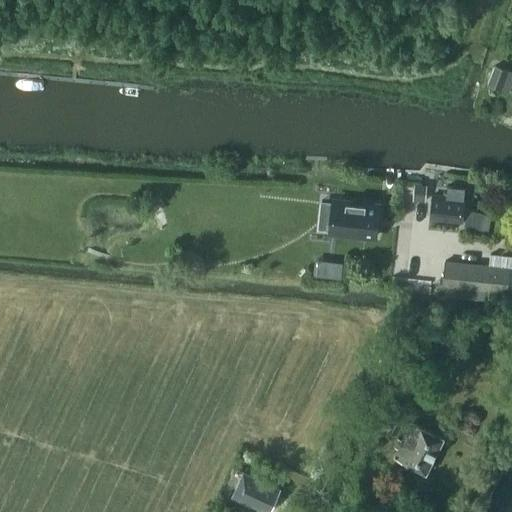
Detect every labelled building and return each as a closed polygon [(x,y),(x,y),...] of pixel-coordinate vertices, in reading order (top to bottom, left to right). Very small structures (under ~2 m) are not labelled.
[(501,89),(509,70),(494,64),(487,83),(501,89)] [(488,230),(491,214),(468,208),(463,207),(465,187),(446,186),(445,196),(433,194),(431,216),(465,219),(464,224),(488,230)] [(333,200),(330,230),(375,235),(378,205),(333,200)] [(445,260),(442,284),(459,286),(506,291),(509,267),(489,265),(461,262),(445,260)] [(342,263),(329,262),(327,277),(341,278),(342,263)] [(393,410),(384,428),(397,434),(406,416),(393,410)] [(425,472),(443,437),(411,421),(394,456),(425,472)] [(266,511),(268,511),(281,487),(242,469),(230,495),(266,511)]
